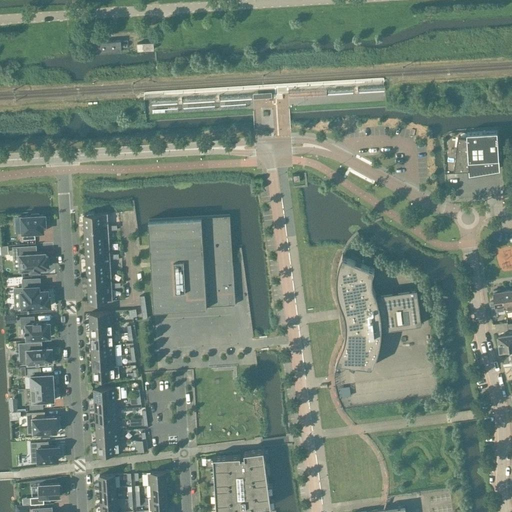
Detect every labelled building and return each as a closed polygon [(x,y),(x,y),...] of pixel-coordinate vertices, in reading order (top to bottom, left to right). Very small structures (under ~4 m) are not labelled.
[(138,50),(154,49),(153,42),(137,43),(138,50)] [(497,131),(467,132),(467,137),(469,169),(469,174),(500,169),(499,167),(499,159),(497,131)] [(458,136),(454,170),(469,169),(467,137),(466,137),(460,136),(458,136)] [(108,212),(84,213),(86,243),(109,242),(109,229),(108,225),(108,212)] [(46,225),(45,214),(39,214),(39,213),(31,213),(31,215),(21,216),(23,239),(35,238),(35,232),(44,231),(43,225),(46,225)] [(198,307),(207,306),(235,304),(235,297),(232,252),(230,215),(148,220),(149,233),(149,234),(153,294),(154,309),(198,307)] [(109,242),(86,243),(87,272),(111,270),(110,258),(110,254),(109,242)] [(33,245),(13,247),(13,255),(20,255),(21,269),(31,269),(31,270),(39,270),(39,268),(46,268),(46,265),(48,265),(48,255),(45,255),(45,253),(33,253),(33,245)] [(336,363),(335,366),(336,366),(336,363),(337,361),(341,362),(350,363),(349,363),(355,367),(355,365),(356,364),(372,366),(374,362),(375,359),(376,356),(377,353),(378,349),(379,346),(380,343),(381,339),(381,336),(381,332),(382,329),(383,329),(388,328),(393,327),(395,327),(408,325),(410,325),(422,323),(417,288),(414,289),(412,289),(406,290),(403,290),(390,292),(388,292),(376,294),(375,292),(374,290),(373,288),(373,286),(372,284),(372,282),(372,280),(372,278),(372,276),(373,274),(373,272),(374,270),(375,269),(361,263),(362,262),(356,259),(355,261),(342,255),(341,257),(340,259),(339,261),(339,264),(338,265),(338,267),(338,268),(337,270),(337,272),(337,274),(337,276),(336,278),(336,280),(336,283),(337,285),(337,289),(337,291),(338,293),(338,295),(339,297),(339,298),(338,299),(339,302),(341,319),(343,334),(345,334),(345,336),(344,338),(344,341),(343,343),(342,346),(341,348),(340,350),(339,353),(338,355),(337,358),(336,360),(336,363)] [(111,270),(87,272),(89,301),(113,299),(112,287),(112,286),(112,282),(111,270)] [(40,278),(22,279),(23,287),(24,287),(24,291),(21,291),(22,307),(32,306),(32,309),(40,308),(40,306),(51,305),(50,295),(48,295),(48,289),(39,290),(39,286),(41,286),(40,278)] [(497,309),(505,308),(503,291),(499,291),(499,289),(493,290),(494,301),(489,301),(491,316),(498,315),(497,309)] [(511,289),(503,291),(505,308),(506,312),(511,311),(511,289)] [(90,313),(91,324),(113,322),(112,311),(111,311),(90,312),(90,313)] [(35,321),(34,315),(20,316),(21,327),(26,327),(26,331),(25,331),(25,333),(26,333),(27,338),(51,337),(50,334),(52,334),(52,324),(50,324),(50,322),(41,322),(41,321),(35,321)] [(91,324),(91,334),(113,333),(113,322),(91,324)] [(91,334),(92,345),(114,344),(113,333),(91,334)] [(511,348),(511,355),(511,354),(511,334),(498,336),(500,349),(511,348)] [(37,341),(19,342),(20,354),(28,353),(28,364),(52,362),(52,358),(54,358),(53,348),(51,349),(51,348),(37,348),(37,341)] [(92,356),(114,355),(114,344),(92,345),(92,356)] [(114,355),(92,356),(93,367),(115,366),(115,365),(114,355)] [(119,365),(115,365),(115,366),(93,367),(94,378),(115,377),(115,378),(119,378),(119,365)] [(32,388),(54,386),(54,385),(56,382),(55,377),(53,375),(53,373),(41,374),(40,367),(28,368),(29,375),(31,375),(32,388)] [(115,385),(115,386),(94,387),(95,399),(117,397),(121,397),(120,386),(120,385),(115,385)] [(54,386),(32,388),(32,400),(30,400),(30,408),(43,407),(42,400),(54,400),(54,397),(56,395),(56,390),(54,388),(54,386)] [(95,399),(96,410),(118,408),(117,398),(117,397),(95,399)] [(118,419),(118,408),(96,410),(96,420),(118,419)] [(45,411),(27,412),(28,426),(33,426),(33,433),(43,432),(43,436),(49,435),(49,432),(57,431),(56,415),(55,415),(45,416),(45,411)] [(96,420),(97,431),(119,430),(118,419),(96,420)] [(97,431),(98,442),(120,441),(119,430),(97,431)] [(32,461),(58,460),(58,454),(60,454),(59,446),(43,447),(42,441),(30,442),(32,461)] [(120,452),(120,441),(98,442),(98,453),(119,452),(120,452)] [(264,450),(264,449),(244,451),(245,456),(241,456),(240,454),(213,456),(213,457),(214,464),(214,465),(214,471),(215,479),(214,479),(215,491),(216,499),(216,506),(216,505),(216,511),(236,511),(236,510),(251,508),(252,509),(271,506),(271,505),(270,498),(269,491),(268,484),(267,471),(266,464),(265,457),(264,450)] [(166,483),(165,470),(147,472),(148,485),(151,485),(151,484),(166,483)] [(100,474),(100,487),(115,487),(115,473),(100,474)] [(44,503),(44,497),(60,496),(60,493),(62,493),(62,485),(60,485),(60,483),(39,484),(40,496),(30,497),(31,504),(44,503)] [(151,484),(151,485),(152,497),(167,496),(166,483),(151,484)] [(115,487),(100,487),(101,500),(116,499),(115,487)] [(167,496),(152,497),(148,497),(149,510),(153,510),(168,509),(167,496)] [(101,500),(101,511),(112,511),(117,511),(116,499),(101,500)] [(387,501),(386,501),(385,503),(384,506),(383,508),(356,511),(405,511),(405,506),(390,508),(385,506),(386,504),(387,501)]
